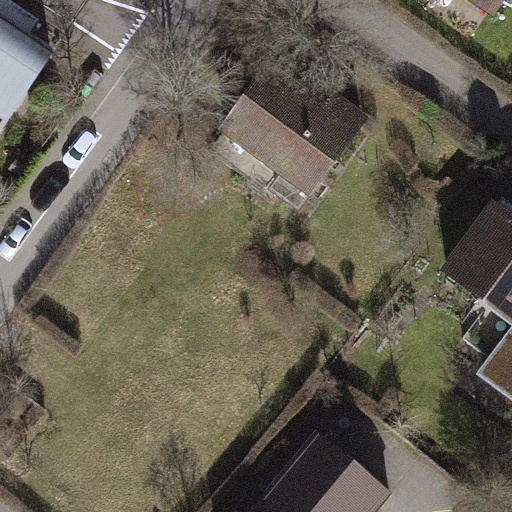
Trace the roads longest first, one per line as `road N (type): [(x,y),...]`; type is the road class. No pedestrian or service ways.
road 1 (residential): [(0,283),(205,0)]
road 2 (residential): [(511,137),(327,0)]
